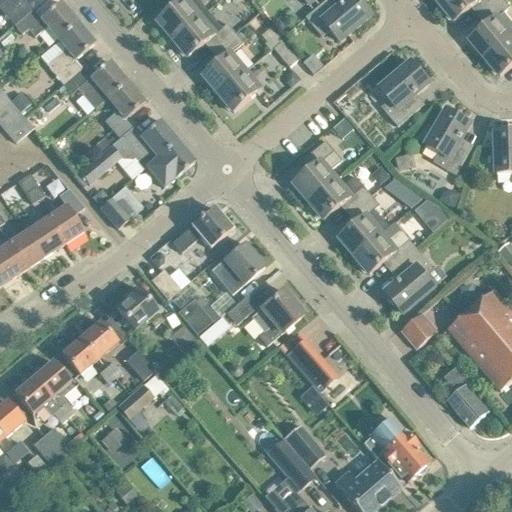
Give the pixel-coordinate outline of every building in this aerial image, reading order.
[(0,11),(14,29),(33,13),(25,3),(28,0),(8,0),(0,7),(0,11)] [(173,0),(179,7),(158,24),(173,42),(194,25),(200,19),(208,13),(197,0),(173,0)] [(372,17),(357,0),(351,0),(337,12),(329,2),(307,20),(322,39),(330,32),(340,44),(372,17)] [(446,0),(439,6),(442,9),(440,11),(449,22),(452,21),(454,24),(475,7),(483,16),(502,0),(446,0)] [(485,60),(511,37),(511,25),(503,15),(510,9),(502,0),(483,16),(490,25),(470,42),(485,60)] [(77,25),(59,4),(40,21),(33,13),(14,29),(21,37),(27,31),(34,39),(46,29),(57,42),(77,25)] [(209,43),(217,52),(236,36),(228,27),(224,31),(208,13),(200,19),(194,25),(173,42),(176,45),(174,47),(183,58),(186,57),(188,60),(209,43)] [(94,46),(77,25),(57,42),(58,43),(40,59),(47,67),(64,88),(82,72),(75,63),(94,46)] [(219,97),(246,74),(232,56),(244,46),(236,36),(217,52),(224,61),(204,78),(219,97)] [(500,78),(511,68),(511,37),(485,60),(488,63),(485,65),(495,77),(497,75),(500,78)] [(290,70),(299,62),(283,43),(274,51),(290,70)] [(64,88),(71,96),(77,90),(84,98),(95,111),(107,101),(126,84),(109,64),(89,80),(82,72),(64,88)] [(398,129),(420,110),(412,100),(429,85),(412,65),(380,92),(390,104),(383,110),(398,129)] [(234,114),(261,92),(246,74),(219,97),(222,100),(219,101),(229,113),(231,111),(234,114)] [(120,141),(127,135),(132,131),(125,122),(144,105),(126,84),(107,101),(117,113),(105,123),(119,141),(120,141)] [(0,111),(10,104),(2,94),(0,96),(0,111)] [(30,106),(21,95),(11,103),(21,114),(30,106)] [(0,126),(1,128),(18,113),(10,104),(0,111),(0,126)] [(316,106),(306,118),(316,127),(327,115),(316,106)] [(456,177),(470,153),(459,146),(471,126),(448,112),(426,148),(439,156),(434,165),(456,177)] [(8,137),(25,122),(19,116),(20,115),(18,113),(1,128),(8,137)] [(16,145),(32,131),(25,122),(8,137),(16,145)] [(146,170),(177,144),(159,123),(139,140),(134,144),(127,135),(120,141),(116,144),(102,156),(81,173),(91,185),(120,159),(122,162),(131,162),(136,158),(144,170),(146,169),(146,170)] [(511,133),(496,134),(497,176),(511,175),(511,133)] [(116,144),(112,139),(107,142),(104,139),(95,148),(102,156),(116,144)] [(174,182),(194,165),(177,144),(146,170),(150,175),(163,190),(174,181),(174,182)] [(342,163),(334,153),(326,144),(307,160),(315,169),(294,187),(309,204),(336,181),(330,174),(342,163)] [(50,154),(66,178),(75,173),(59,148),(50,154)] [(24,195),(37,187),(30,176),(17,185),(24,195)] [(336,181),(309,204),(312,208),(310,210),(319,221),(321,220),(324,223),(345,206),(352,214),(371,198),(355,179),(343,189),(336,181)] [(31,206),(45,197),(37,187),(24,195),(31,206)] [(454,213),(461,197),(453,192),(443,195),(440,203),(454,213)] [(62,248),(83,235),(72,219),(84,211),(68,193),(59,200),(66,209),(49,220),(57,232),(54,235),(62,248)] [(354,258),(381,235),(389,229),(375,213),(380,208),(371,198),(352,214),(360,224),(340,241),(354,258)] [(385,199),(377,204),(393,227),(401,222),(385,199)] [(118,232),(130,222),(117,206),(111,200),(99,211),(105,217),(118,232)] [(232,233),(213,211),(201,221),(200,220),(198,222),(199,223),(191,230),(192,230),(175,244),(182,252),(198,238),(209,251),(216,245),(232,233)] [(397,226),(404,237),(425,224),(417,213),(397,226)] [(43,261),(62,248),(54,235),(57,232),(49,220),(26,235),(43,261)] [(390,260),(398,269),(417,253),(401,233),(388,244),(381,235),(354,258),(359,265),(357,267),(365,277),(368,274),(370,277),(390,260)] [(22,275),(43,261),(26,235),(5,249),(22,275)] [(244,288),(248,283),(264,271),(243,246),(228,259),(211,274),(232,298),(244,288)] [(511,271),(511,269),(511,251),(508,246),(498,254),(511,271)] [(0,284),(2,288),(22,275),(5,249),(0,251),(0,284)] [(403,316),(418,304),(434,289),(425,277),(432,271),(417,253),(398,269),(396,271),(404,281),(386,296),(403,316)] [(167,303),(179,292),(163,273),(151,283),(167,303)] [(163,323),(151,307),(138,291),(115,310),(128,326),(135,333),(148,322),(155,330),(163,323)] [(261,312),(251,320),(264,336),(259,340),(267,349),(288,331),(303,318),(283,293),(268,306),(261,312)] [(501,393),(511,384),(511,313),(494,293),(448,332),(501,393)] [(226,294),(210,308),(220,319),(236,306),(226,294)] [(237,327),(258,308),(248,297),(227,316),(237,327)] [(196,337),(212,324),(193,302),(178,316),(196,337)] [(431,340),(438,335),(422,317),(401,335),(416,353),(431,340)] [(99,325),(81,339),(99,360),(116,346),(101,328),(99,325)] [(183,356),(198,342),(184,326),(169,340),(183,356)] [(438,335),(431,340),(435,344),(438,348),(445,343),(438,335)] [(79,378),(99,360),(81,339),(61,356),(79,378)] [(304,342),(286,358),(312,387),(330,372),(304,342)] [(143,384),(154,374),(137,354),(125,364),(143,384)] [(168,358),(157,368),(170,382),(180,372),(168,358)] [(68,419),(74,415),(62,401),(74,391),(70,386),(65,379),(52,364),(34,379),(68,419)] [(115,379),(120,375),(112,365),(107,369),(115,379)] [(107,386),(115,379),(107,369),(98,376),(107,386)] [(471,431),(489,415),(476,400),(467,390),(469,388),(471,386),(458,369),(445,380),(458,396),(449,404),(471,431)] [(68,419),(34,379),(14,396),(27,411),(33,417),(42,409),(50,419),(53,416),(60,426),(68,419)] [(142,387),(116,409),(128,423),(153,400),(142,387)] [(0,434),(5,440),(23,425),(18,419),(5,404),(0,407),(0,434)] [(313,411),(299,423),(324,451),(338,438),(313,411)] [(35,423),(16,438),(24,448),(43,433),(35,423)] [(309,470),(324,457),(299,428),(284,441),(309,470)] [(66,446),(53,430),(44,438),(61,458),(83,439),(79,435),(66,446)] [(0,434),(0,450),(5,456),(13,466),(21,459),(12,449),(5,440),(0,434)] [(407,437),(404,435),(393,445),(385,436),(377,436),(364,448),(375,462),(380,458),(387,466),(399,481),(403,478),(408,484),(415,478),(421,476),(425,473),(425,469),(428,467),(414,451),(417,448),(407,437)] [(49,468),(61,458),(44,438),(33,448),(49,468)] [(282,443),(267,456),(287,480),(297,491),(299,494),(314,481),(282,443)] [(21,459),(27,454),(19,444),(12,449),(21,459)] [(37,478),(46,470),(36,457),(27,465),(37,478)] [(375,511),(400,491),(387,476),(377,464),(355,484),(347,475),(334,486),(355,511),(375,511)] [(0,489),(11,503),(20,495),(7,479),(0,485),(0,489)] [(125,507),(136,498),(125,485),(114,495),(125,507)] [(274,511),(308,511),(293,494),(274,511)]
